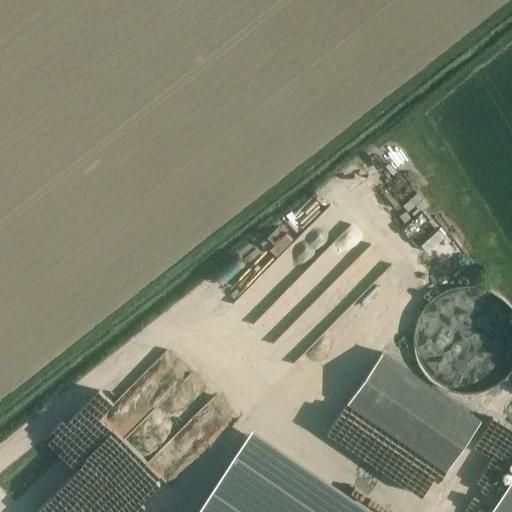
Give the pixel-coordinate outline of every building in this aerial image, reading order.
[(420,191),(407,205),(418,215),(431,202),(420,191)] [(475,282),(484,277),(471,257),(462,263),(475,282)] [(511,332),(496,332),(495,358),(506,358),(506,357),(511,356),(511,332)] [(383,352),(347,403),(444,471),(479,420),(383,352)] [(144,383),(161,398),(180,378),(163,363),(144,383)] [(194,511),(320,511),(234,453),(194,511)] [(491,511),(511,511),(511,481),(501,499),(491,511)] [(41,511),(90,511),(50,487),(36,509),(41,511)]
